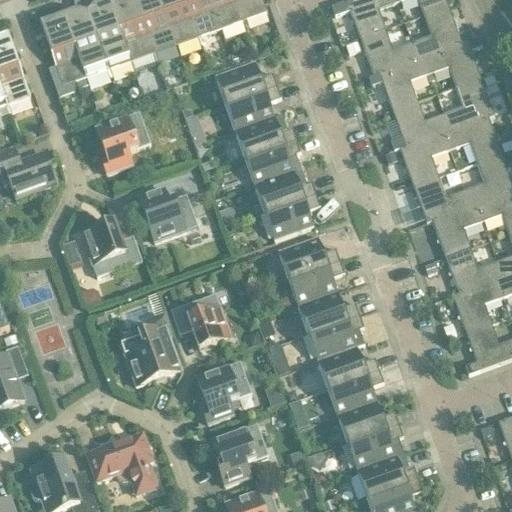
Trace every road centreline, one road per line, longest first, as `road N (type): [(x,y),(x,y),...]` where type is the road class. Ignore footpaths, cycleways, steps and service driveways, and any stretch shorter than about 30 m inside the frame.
road 1 (residential): [(431,408),(376,250),(378,214),(352,185),(285,5)]
road 2 (residential): [(0,258),(56,251),(74,183),(8,0)]
road 3 (residential): [(198,511),(168,439),(106,399),(0,471)]
